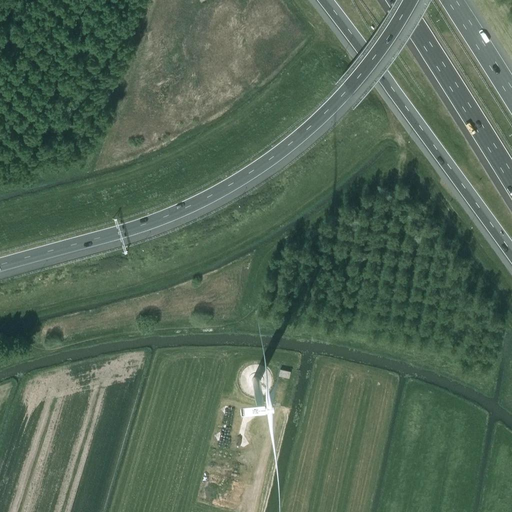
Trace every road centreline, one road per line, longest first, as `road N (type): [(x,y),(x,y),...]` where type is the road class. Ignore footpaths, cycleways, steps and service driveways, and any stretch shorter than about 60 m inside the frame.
road 1 (motorway): [(0,265),(124,232),(250,173),(348,92),(412,0)]
road 2 (motorway): [(320,0),(511,258)]
road 3 (motorway): [(394,0),(511,182)]
road 4 (track): [(282,380),(252,511)]
